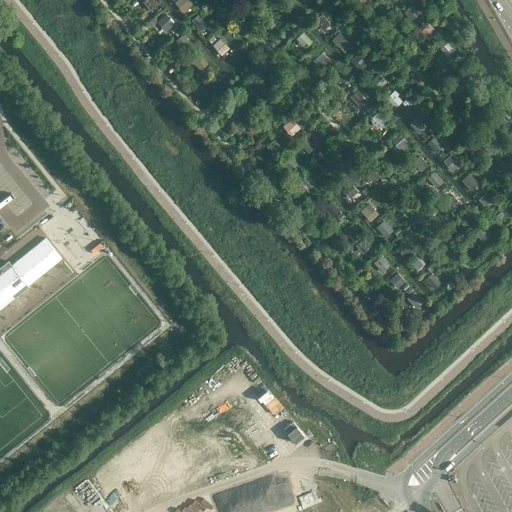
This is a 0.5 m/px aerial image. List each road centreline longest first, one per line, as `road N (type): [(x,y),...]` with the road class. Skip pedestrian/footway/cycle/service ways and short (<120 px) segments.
road 1 (residential): [(154,511),(289,462),(353,471)]
road 2 (unclassified): [(511,377),(402,487)]
road 3 (unknown): [(183,403),(272,511)]
road 4 (unknown): [(305,463),(227,368)]
